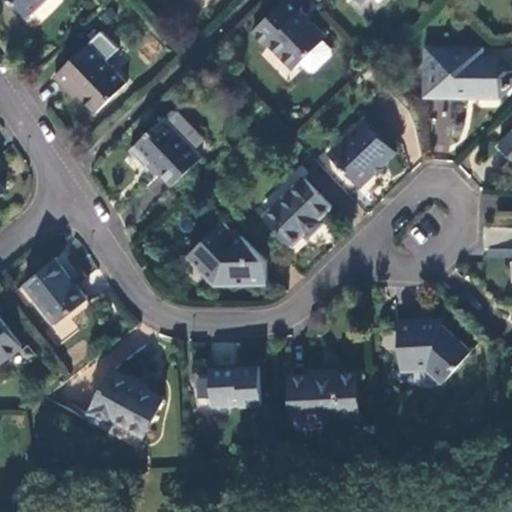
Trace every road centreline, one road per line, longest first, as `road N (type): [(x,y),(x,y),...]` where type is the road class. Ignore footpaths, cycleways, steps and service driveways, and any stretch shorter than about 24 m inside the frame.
road 1 (residential): [(63,189),(137,297),(170,319),(222,325),(301,311),(363,257)]
road 2 (residential): [(363,257),(433,183),(467,207),(416,269)]
